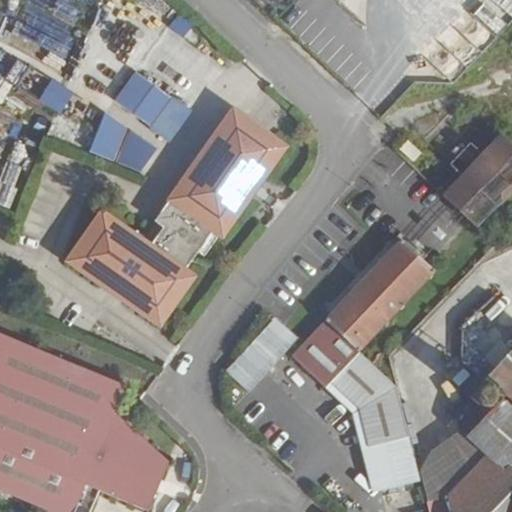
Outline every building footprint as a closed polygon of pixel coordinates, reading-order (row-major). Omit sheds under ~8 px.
[(511,14),(496,0),(487,0),(476,12),(498,31),(511,15),(511,14)] [(42,98),(51,79),(28,69),(19,88),(42,98)] [(59,84),(46,108),(69,121),(82,97),(59,84)] [(169,143),(192,111),(172,96),(149,129),(169,143)] [(102,212),(68,261),(87,275),(88,273),(125,299),(124,300),(159,325),(193,276),(184,271),(197,252),(204,256),(219,235),(221,236),(284,147),(232,110),(154,221),(163,227),(150,246),(102,212)] [(144,174),(157,140),(101,119),(88,153),(144,174)] [(476,228),(511,189),(511,144),(501,134),(442,196),(476,228)] [(1,184),(0,187),(0,205),(14,210),(20,190),(1,184)] [(397,389),(358,352),(435,271),(401,239),(325,321),(292,356),(324,388),(331,382),(360,409),(381,491),(421,481),(397,389)] [(247,393),(298,339),(275,318),(224,372),(247,393)] [(90,511),(99,491),(148,511),(169,461),(115,414),(127,387),(0,335),(0,490),(51,511),(90,511)] [(511,511),(511,350),(488,375),(506,393),(504,396),(487,380),(470,397),(479,406),(466,419),(464,417),(460,421),(462,422),(463,440),(462,442),(463,445),(449,460),(451,461),(465,446),(467,448),(464,451),(479,465),(448,496),(448,497),(426,502),(428,511),(511,511)]
